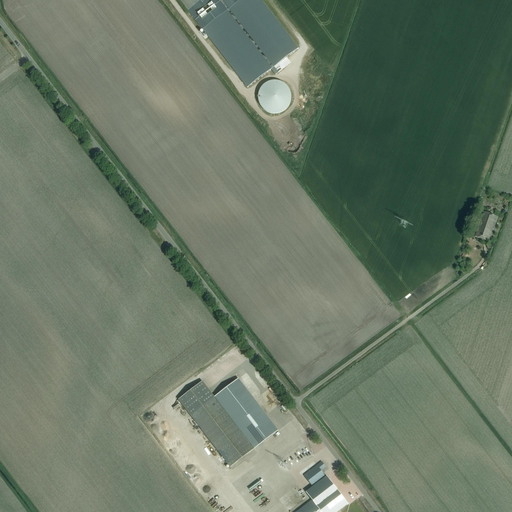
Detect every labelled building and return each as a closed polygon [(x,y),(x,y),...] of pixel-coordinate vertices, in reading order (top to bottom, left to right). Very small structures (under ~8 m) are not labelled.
[(179,0),(195,21),(247,87),(298,48),(260,0),(179,0)] [(292,99),(288,83),(276,81),(263,84),(262,92),(263,95),(261,102),(264,110),(276,113),(290,109),(292,99)] [(498,218),(482,212),(477,227),(476,231),(477,231),(475,237),(489,242),(498,218)] [(238,379),(214,398),(254,449),(278,431),(238,379)] [(202,382),(178,400),(230,467),(254,449),(214,398),(202,382)] [(338,511),(347,505),(322,472),(326,469),(322,463),(317,466),(304,476),(307,479),(300,485),(312,501),(296,511),(338,511)]
